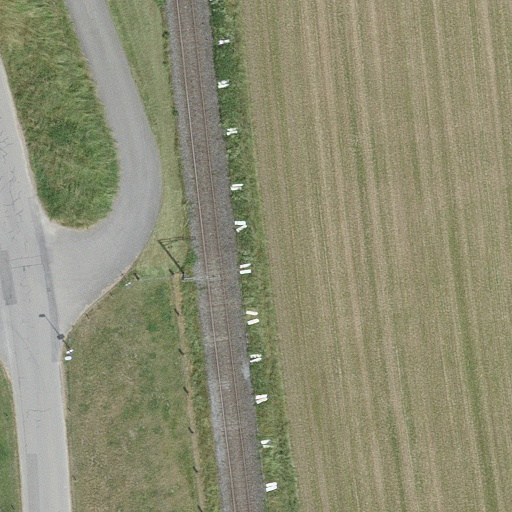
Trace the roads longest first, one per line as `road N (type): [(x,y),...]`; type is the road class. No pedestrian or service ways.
road 1 (track): [(85,0),(140,159),(136,208),(117,241),(88,264),(0,298)]
road 2 (unclassified): [(47,511),(27,294),(0,155)]
